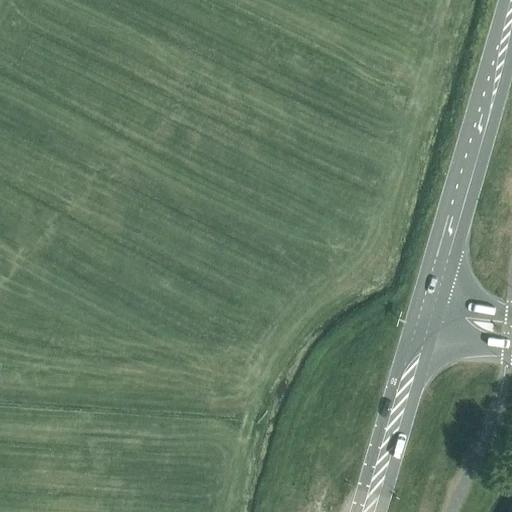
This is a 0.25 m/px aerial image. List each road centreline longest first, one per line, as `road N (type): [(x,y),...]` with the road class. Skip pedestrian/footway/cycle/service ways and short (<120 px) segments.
road 1 (secondary): [(429,302),(511,11)]
road 2 (secondary): [(368,511),(419,339)]
